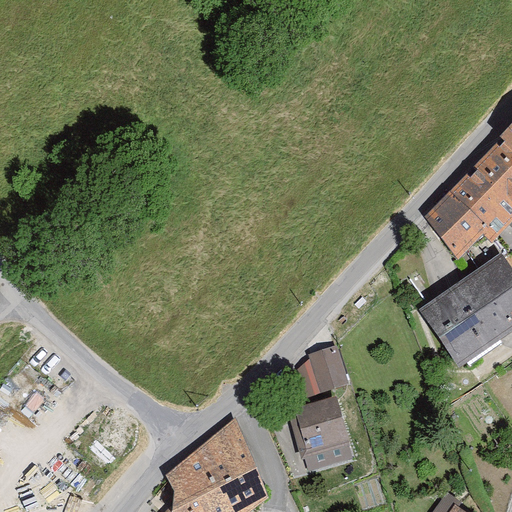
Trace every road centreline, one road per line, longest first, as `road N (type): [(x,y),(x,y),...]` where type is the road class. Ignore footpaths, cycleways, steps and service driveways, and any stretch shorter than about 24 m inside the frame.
road 1 (residential): [(511,107),(303,331),(186,439)]
road 2 (residential): [(186,439),(34,316),(18,293)]
